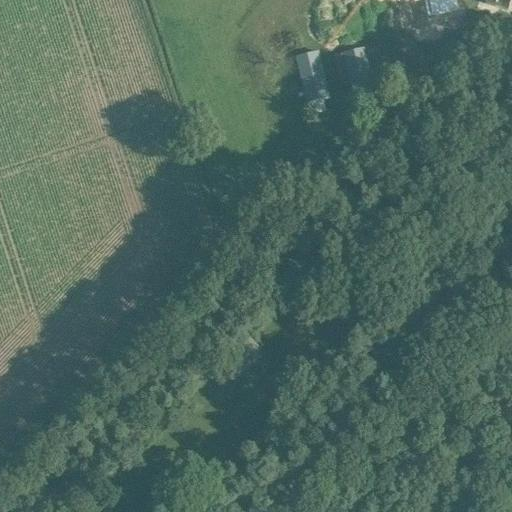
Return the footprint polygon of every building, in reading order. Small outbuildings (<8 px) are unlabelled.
[(414,0),(417,12),(427,9),(431,27),(461,20),(459,14),(456,0),(414,0)] [(486,0),(485,3),(508,10),(511,0),(486,0)] [(379,14),(383,7),(374,2),(371,9),(379,14)] [(373,92),(363,48),(334,55),(341,87),(352,84),(354,96),(373,92)] [(329,98),(318,51),(296,56),(307,104),(304,104),(306,116),(328,111),(325,99),(329,98)] [(258,347),(248,337),(228,357),(227,355),(221,360),(223,362),(218,367),(233,381),(251,363),(247,358),(258,347)]
